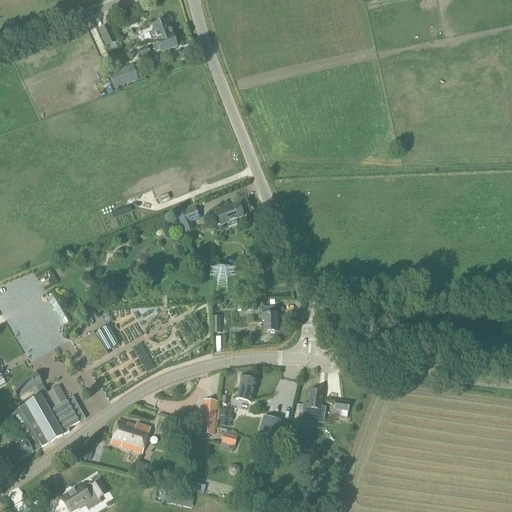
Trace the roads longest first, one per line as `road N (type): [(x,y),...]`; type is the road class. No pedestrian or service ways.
road 1 (unclassified): [(307,359),(303,295),(193,0)]
road 2 (residential): [(0,490),(166,379),(244,359),(307,359)]
road 3 (unclassified): [(511,385),(307,359)]
road 4 (unclassified): [(0,47),(128,0)]
